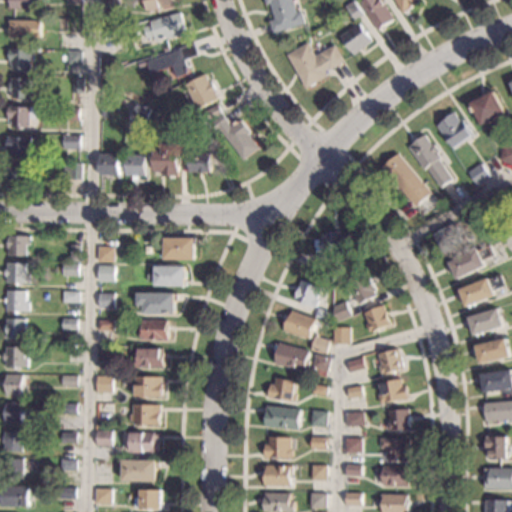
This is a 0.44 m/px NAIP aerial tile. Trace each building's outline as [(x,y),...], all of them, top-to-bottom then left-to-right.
[(31,0),(31,9),(11,9),(11,0),(31,0)] [(118,0),(121,10),(106,14),(103,0),(118,0)] [(175,0),(177,5),(147,11),(144,0),(175,0)] [(293,0),(297,13),(302,11),(306,24),(274,34),(270,21),(275,20),(271,4),(267,5),(265,0),(293,0)] [(382,0),(395,20),(378,30),(361,3),(365,0),(382,0)] [(418,0),(420,3),(403,13),(395,0),(418,0)] [(364,14),(356,20),(346,7),(354,1),(364,14)] [(187,33),(156,43),(154,37),(148,39),(144,27),(151,25),(150,21),(181,12),(187,33)] [(42,38),(10,38),(10,20),(42,21),(42,38)] [(82,32),(67,32),(67,21),(82,22),(82,32)] [(373,41),(354,55),(341,36),(360,23),(373,41)] [(123,48),(108,52),(103,36),(118,32),(123,48)] [(316,56),(336,45),(345,62),(330,70),(329,69),(325,72),(327,77),(307,89),(288,55),(309,43),(316,56)] [(199,55),(186,60),(190,73),(177,77),(174,67),(151,74),(147,62),(181,50),(180,49),(195,44),(199,55)] [(31,70),(12,69),(12,65),(9,65),(10,49),(32,50),(31,70)] [(82,64),(68,65),(67,51),(81,51),(82,64)] [(146,67),(139,69),(137,63),(144,61),(146,67)] [(210,82),(212,81),(217,92),(216,93),(219,99),(197,110),(192,101),(193,100),(186,85),(206,75),(210,82)] [(33,99),(11,98),(11,91),(9,91),(9,83),(11,83),(11,78),(33,79),(33,99)] [(84,93),(71,93),(71,79),(84,79),(84,93)] [(505,113),(483,125),(471,104),(494,91),(505,113)] [(151,111),(148,120),(133,114),(137,105),(151,111)] [(223,114),(209,121),(207,118),(202,121),(199,115),(219,105),(223,114)] [(39,119),(31,119),(31,127),(12,127),(13,122),(8,122),(9,107),(40,108),(39,119)] [(119,108),(119,118),(103,117),(103,107),(119,108)] [(79,120),(64,120),(64,108),(80,109),(79,120)] [(460,121),(463,119),(474,135),(454,149),(437,126),(448,118),(447,116),(454,112),(460,121)] [(229,122),(228,123),(232,127),(241,120),(251,133),(249,134),(260,148),(244,160),(224,134),(223,135),(219,129),(217,130),(212,123),(223,114),(229,122)] [(188,138),(171,138),(171,122),(188,122),(188,138)] [(216,141),(206,145),(199,130),(209,125),(216,141)] [(432,145),(434,144),(439,152),(437,153),(441,158),(439,160),(453,180),(441,188),(428,168),(424,170),(409,147),(412,145),(411,145),(425,135),(432,145)] [(80,149),(64,149),(64,136),(81,136),(80,149)] [(32,157),(10,157),(10,151),(8,151),(8,137),(32,138),(32,157)] [(179,176),(163,176),(163,172),(154,172),(154,150),(168,150),(168,145),(179,146),(179,176)] [(511,148),(511,164),(499,160),(502,146),(511,148)] [(432,193),(416,207),(395,181),(392,183),(380,169),(399,153),(432,193)] [(211,173),(190,172),(190,154),(211,154),(211,173)] [(119,176),(99,175),(100,155),(119,155),(119,176)] [(146,176),(126,176),(126,155),(146,155),(146,176)] [(82,180),(64,180),(64,164),(82,164),(82,180)] [(482,164),(490,177),(478,186),(469,172),(482,164)] [(27,180),(29,180),(29,188),(7,188),(7,180),(5,180),(5,174),(7,174),(7,168),(27,168),(27,180)] [(466,241),(445,253),(434,234),(446,227),(446,228),(455,222),(466,241)] [(339,234),(348,234),(350,255),(337,256),(337,254),(323,255),(322,255),(321,235),(325,235),(325,233),(339,232),(339,234)] [(31,245),(28,245),(28,256),(8,255),(8,236),(31,237),(31,245)] [(195,260),(165,260),(165,238),(195,239),(195,260)] [(495,255),(484,260),(486,266),(457,279),(449,262),(478,249),(478,250),(490,244),(495,255)] [(81,261),(70,261),(70,245),(81,245),(81,261)] [(115,262),(99,262),(99,247),(115,248),(115,262)] [(323,255),(341,264),(331,285),(316,278),(323,263),(322,255),(323,255)] [(27,275),(30,275),(30,283),(7,283),(8,276),(6,276),(6,270),(8,270),(8,263),(27,264),(27,275)] [(79,276),(63,276),(63,264),(79,264),(79,276)] [(116,281),(100,281),(100,267),(116,267),(116,281)] [(186,286),(156,286),(156,282),(149,282),(149,275),(156,275),(156,267),(186,267),(186,286)] [(367,279),(369,278),(376,290),(373,292),(376,296),(359,305),(346,280),(363,271),(367,279)] [(505,286),(494,290),(495,295),(466,307),(460,290),(489,278),(489,279),(501,275),(505,286)] [(321,289),(316,300),(319,301),(316,308),(313,307),(313,308),(294,300),(301,281),(321,289)] [(26,303),(29,303),(29,311),(8,311),(8,291),(27,292),(26,303)] [(80,302),(64,302),(64,292),(80,292),(80,302)] [(115,308),(100,308),(100,294),(115,294),(115,308)] [(176,314),(145,314),(145,306),(138,306),(138,294),(176,294),(176,314)] [(352,316),(337,322),(333,307),(346,302),(352,316)] [(390,324),(371,332),(371,331),(369,332),(366,325),(368,324),(364,313),(383,306),(390,324)] [(504,326),(474,335),(469,317),(498,308),(504,326)] [(332,314),(329,322),(314,317),(317,309),(332,314)] [(315,320),(314,324),(317,326),(315,332),(312,331),(309,339),(283,330),(288,315),(290,316),(291,312),(315,320)] [(26,331),(29,331),(29,339),(7,339),(7,319),(26,320),(26,331)] [(78,320),(78,330),(63,330),(63,319),(78,320)] [(114,331),(99,330),(99,321),(114,321),(114,331)] [(168,340),(140,339),(141,330),(143,330),(143,321),(169,322),(168,340)] [(350,344),(333,344),(333,329),(350,328),(350,344)] [(330,341),(326,355),(311,351),(315,337),(330,341)] [(510,357),(480,364),(476,346),(506,339),(510,357)] [(309,352),(304,371),(274,364),(279,344),(309,352)] [(25,359),(28,359),(28,367),(7,367),(7,361),(4,361),(4,353),(6,353),(7,348),(26,348),(25,359)] [(77,359),(63,359),(64,348),(77,349),(77,359)] [(114,363),(98,363),(98,348),(114,348),(114,363)] [(164,368),(135,368),(135,359),(137,359),(137,349),(164,349),(164,368)] [(403,368),(383,374),(382,373),(380,374),(378,366),(381,366),(378,355),(398,349),(403,368)] [(331,359),(328,371),(327,371),(325,378),(314,375),(315,371),(312,370),(316,356),(331,359)] [(364,369),(350,373),(347,363),(362,359),(364,369)] [(511,370),(511,388),(484,393),(481,375),(511,370)] [(24,376),(23,396),(6,395),(7,376),(24,376)] [(78,386),(62,386),(62,376),(78,377),(78,386)] [(113,393),(97,393),(97,377),(98,377),(113,377),(113,393)] [(162,397),(135,397),(135,393),(132,393),(132,387),(135,387),(135,377),(162,378),(162,397)] [(296,382),(294,393),(296,394),(294,403),(268,398),(270,384),(273,385),(275,378),(296,382)] [(402,386),(405,385),(408,399),(380,404),(377,392),(381,391),(379,383),(400,379),(402,386)] [(328,387),(326,397),(312,394),(314,385),(328,387)] [(363,396),(349,399),(347,389),(361,386),(363,396)] [(511,418),(486,421),(485,403),(511,400),(511,418)] [(23,404),(22,424),(5,423),(5,403),(23,404)] [(78,405),(78,415),(62,414),(62,404),(78,405)] [(113,418),(97,418),(97,404),(113,404),(113,418)] [(160,425),(133,425),(133,421),(130,421),(130,415),(133,415),(133,405),(160,405),(160,425)] [(300,410),(298,430),(264,426),(266,406),(300,410)] [(409,429),(390,430),(390,429),(388,429),(387,423),(389,422),(388,411),(408,409),(409,429)] [(328,412),(326,428),(311,426),(312,411),(328,412)] [(364,426),(347,427),(346,414),(363,412),(364,426)] [(113,446),(97,446),(97,431),(113,432),(113,446)] [(23,433),(22,452),(4,451),(4,443),(2,443),(2,437),(4,437),(4,432),(23,433)] [(77,443),(61,443),(62,433),(77,433),(77,443)] [(155,435),(158,435),(158,453),(130,453),(130,433),(155,433),(155,435)] [(508,458),(490,458),(490,451),(487,451),(487,437),(508,437),(508,458)] [(290,450),(292,450),(292,458),(264,458),(264,444),(268,444),(268,438),(290,438),(290,450)] [(327,438),(327,449),(311,449),(312,438),(327,438)] [(361,453),(346,454),(345,439),(361,439),(361,453)] [(409,459),(386,459),(386,448),(380,448),(380,439),(409,439),(409,459)] [(23,479),(4,479),(4,471),(2,471),(2,465),(4,465),(4,459),(24,459),(23,479)] [(112,476),(96,476),(96,459),(112,459),(112,476)] [(77,470),(61,470),(61,460),(77,460),(77,470)] [(160,469),(157,469),(156,482),(123,481),(123,460),(160,461),(160,469)] [(292,478),(290,478),(290,486),(264,486),(264,469),(265,469),(265,465),(292,466),(292,478)] [(361,476),(346,476),(346,465),(361,465),(361,476)] [(327,466),(327,480),(312,480),(312,466),(327,466)] [(409,467),(408,486),(382,485),(383,466),(409,467)] [(511,489),(486,489),(486,479),(485,479),(485,469),(511,469),(511,489)] [(29,507),(1,506),(1,487),(29,487),(29,507)] [(76,499),(60,498),(60,488),(76,488),(76,499)] [(111,504),(95,504),(96,490),(97,490),(112,490),(111,504)] [(161,509),(134,509),(134,498),(140,498),(140,490),(162,490),(161,509)] [(290,501),(293,501),(293,511),(263,511),(263,493),(290,494),(290,501)] [(326,494),(326,509),(310,508),(310,493),(326,494)] [(361,506),(345,506),(345,493),(361,493),(361,506)] [(407,499),(408,499),(408,511),(382,511),(382,509),(381,509),(380,495),(407,495),(407,499)] [(511,511),(508,511),(485,511),(485,505),(486,505),(486,501),(511,501),(511,511)]
